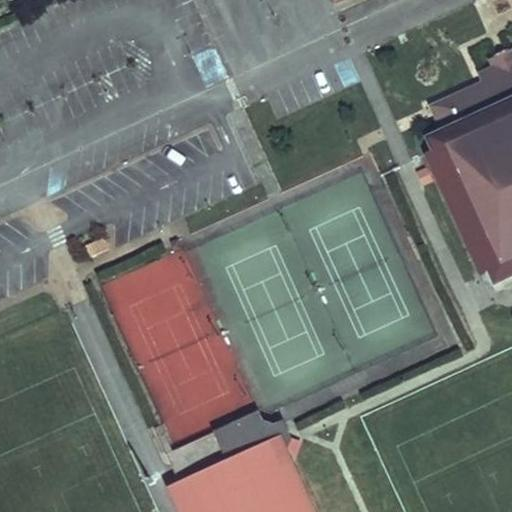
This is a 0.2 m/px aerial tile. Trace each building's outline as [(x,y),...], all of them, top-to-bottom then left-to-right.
[(492,66),(511,56),(511,48),(504,52),(489,59),(492,66)] [(511,56),(492,66),(478,72),(482,81),(429,105),(447,143),(425,153),(426,157),(481,276),(487,273),(496,293),(511,285),(511,56)] [(104,239),(85,244),(88,257),(107,251),(104,239)] [(215,431),(228,460),(272,440),(283,464),(294,438),(285,419),(276,423),(265,419),(260,410),(215,431)] [(294,438),(289,451),(297,455),(303,442),(294,438)] [(304,511),(283,464),(272,440),(228,460),(181,482),(194,511),(304,511)]
